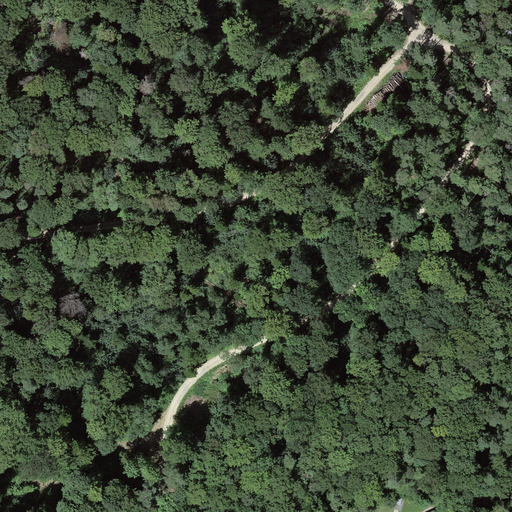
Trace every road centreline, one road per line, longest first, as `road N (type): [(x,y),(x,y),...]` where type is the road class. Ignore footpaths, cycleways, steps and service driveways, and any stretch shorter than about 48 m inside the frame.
road 1 (track): [(164,437),(178,396),(201,366),(296,325),(356,285),(477,138),(489,90),(482,74),(426,33)]
road 2 (track): [(426,33),(297,169),(247,201),(0,244)]
road 3 (track): [(0,153),(112,155),(183,144),(251,105),(293,60),(368,17),(409,17)]
road 4 (track): [(341,511),(294,478),(261,468),(209,464),(162,474)]
road 5 (track): [(36,494),(104,447),(164,437)]
